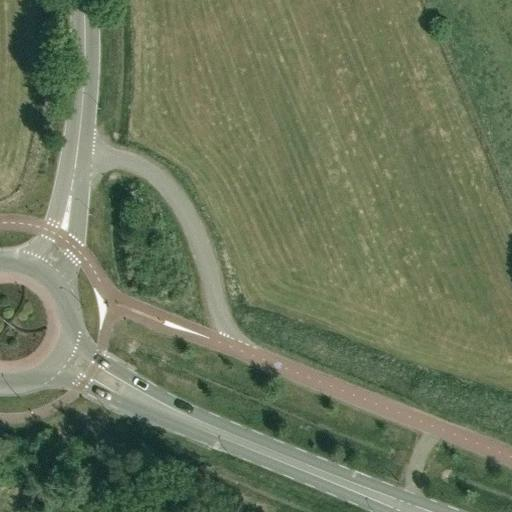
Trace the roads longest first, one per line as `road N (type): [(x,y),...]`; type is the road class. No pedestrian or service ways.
road 1 (unclassified): [(76,154),(131,161),(162,182),(199,241),(221,324),(241,351),(511,457)]
road 2 (primary): [(446,511),(177,404),(66,345)]
road 3 (primary): [(53,365),(384,511)]
road 4 (unclassified): [(76,154),(83,0)]
